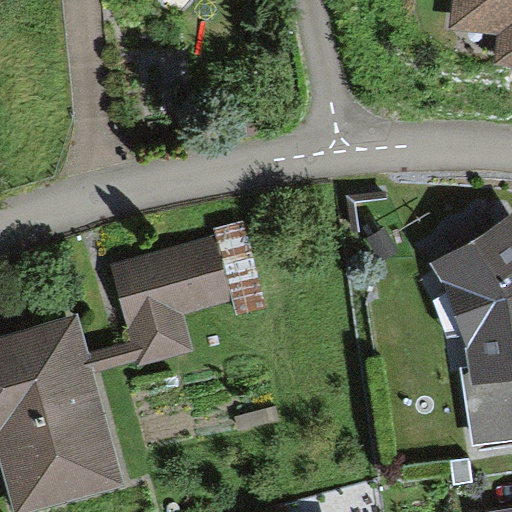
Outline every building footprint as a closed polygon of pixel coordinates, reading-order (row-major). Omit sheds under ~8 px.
[(511,0),(452,0),(450,21),(499,27),(496,55),(511,57),(511,0)] [(511,200),(431,248),(442,268),(468,336),(472,360),(462,362),(473,437),(511,431),(511,200)] [(217,230),(112,257),(132,336),(91,345),(96,366),(137,355),(138,360),(195,345),(185,310),(235,296),(217,230)] [(80,304),(0,324),(0,442),(17,507),(126,479),(96,366),(91,345),(80,304)] [(511,511),(511,502),(477,508),(477,511),(511,511)]
